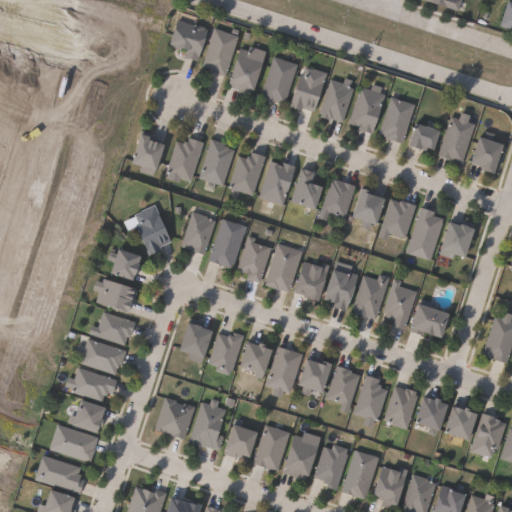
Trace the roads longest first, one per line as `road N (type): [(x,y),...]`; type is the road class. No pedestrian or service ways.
road 1 (residential): [(175,102),(511,209)]
road 2 (residential): [(511,395),(175,288)]
road 3 (tertiary): [(206,0),(511,98)]
road 4 (residential): [(119,0),(76,55),(0,292)]
road 5 (residential): [(175,288),(104,511)]
road 6 (residential): [(511,181),(450,375)]
road 7 (residential): [(306,511),(124,453)]
road 8 (tertiary): [(511,51),(354,0)]
